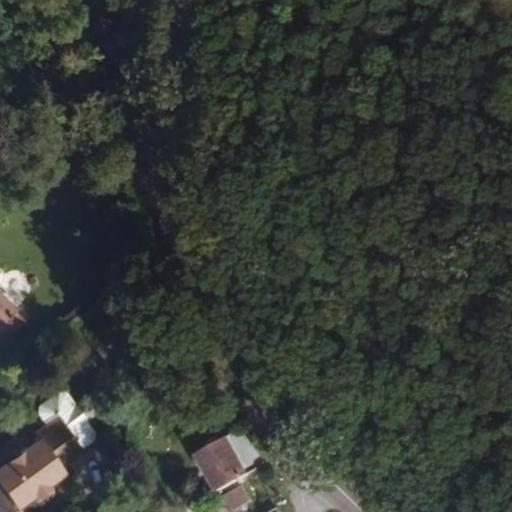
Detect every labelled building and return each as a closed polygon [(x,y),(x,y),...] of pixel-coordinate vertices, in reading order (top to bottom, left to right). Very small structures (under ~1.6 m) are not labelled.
[(192,413),(186,396),(169,403),(176,420),(192,413)] [(71,437),(73,430),(69,422),(63,420),(53,424),(47,410),(40,408),(18,420),(16,426),(23,442),(35,434),(55,470),(68,462),(70,455),(63,442),(71,437)] [(55,470),(35,434),(23,442),(21,444),(27,455),(19,460),(18,460),(30,488),(57,474),(55,470)] [(27,455),(21,444),(13,448),(19,460),(27,455)] [(228,479),(206,445),(181,461),(202,496),(206,494),(209,499),(206,501),(212,511),(220,511),(231,506),(222,491),(227,488),(224,481),(228,479)] [(32,491),(30,488),(18,460),(19,460),(13,448),(9,449),(14,457),(0,463),(0,511),(2,511),(16,505),(15,501),(32,491)]
